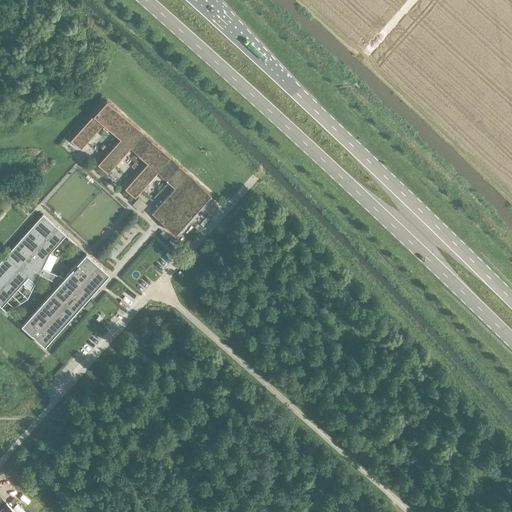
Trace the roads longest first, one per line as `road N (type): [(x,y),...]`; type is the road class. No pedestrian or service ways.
road 1 (primary): [(145,0),(511,341)]
road 2 (primary): [(511,300),(193,0)]
